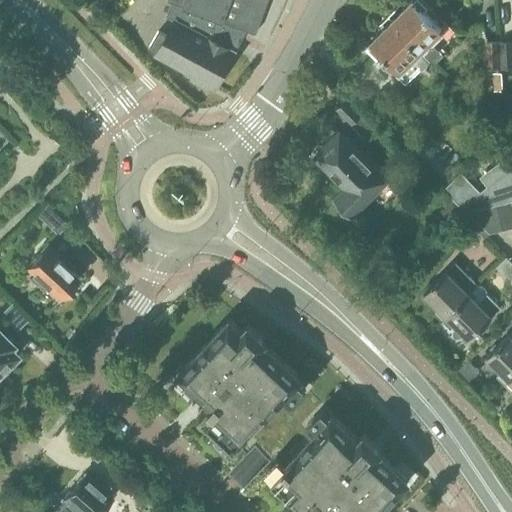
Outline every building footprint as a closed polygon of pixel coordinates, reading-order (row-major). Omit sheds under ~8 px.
[(216,86),(235,51),(233,50),(242,27),(254,32),(266,0),(172,0),(176,1),(171,16),(177,19),(168,35),(159,30),(150,47),(160,52),(158,54),(216,86)] [(401,4),(388,17),(417,46),(430,60),(457,33),(423,0),(412,0),(405,8),(401,4)] [(378,56),(406,84),(430,60),(417,46),(388,17),(377,28),(381,32),(367,46),(378,56)] [(511,37),(501,38),(503,66),(503,68),(511,67),(511,37)] [(501,38),(486,39),(488,67),(503,66),(501,38)] [(364,113),(348,96),(336,109),(340,113),(338,114),(346,123),(348,121),(352,125),(364,113)] [(352,212),(355,209),(387,178),(334,124),(321,137),(328,144),(318,154),(334,170),(332,172),(337,178),(339,176),(349,185),(337,197),(352,212)] [(464,180),(448,193),(468,211),(497,204),(501,203),(498,200),(511,189),(511,166),(481,191),(468,177),(464,180)] [(511,207),(510,201),(501,203),(497,204),(503,229),(511,226),(511,207)] [(57,232),(67,222),(46,203),(37,213),(57,232)] [(503,229),(497,204),(468,211),(490,232),(503,229)] [(78,277),(69,269),(70,268),(45,245),(23,268),(43,287),(47,284),(61,297),(75,280),(78,277)] [(511,261),(506,256),(496,266),(511,282),(511,261)] [(446,315),(469,292),(478,284),(455,261),(423,292),(446,315)] [(469,292),(446,315),(469,338),(501,307),(487,293),(478,302),(469,292)] [(14,302),(3,312),(20,329),(30,318),(14,302)] [(199,390),(201,392),(202,393),(201,394),(211,403),(199,415),(215,430),(208,438),(227,456),(284,396),(292,404),(306,388),(298,381),(300,379),(262,342),(265,340),(248,324),(242,331),(230,319),(172,380),(191,398),(199,390)] [(0,373),(1,375),(13,363),(10,360),(17,354),(10,347),(13,344),(0,330),(0,373)] [(511,330),(486,355),(510,379),(511,376),(511,330)] [(469,358),(459,368),(470,380),(480,370),(469,358)] [(288,500),(299,510),(299,511),(298,511),(378,511),(407,481),(377,452),(380,450),(364,434),(357,441),(331,416),(329,418),(321,411),(307,426),(315,434),(287,463),(277,453),(261,470),(290,498),(288,500)] [(113,497),(111,496),(105,491),(109,486),(96,475),(92,479),(84,473),(62,499),(76,511),(116,511),(117,511),(108,504),(113,497)]
